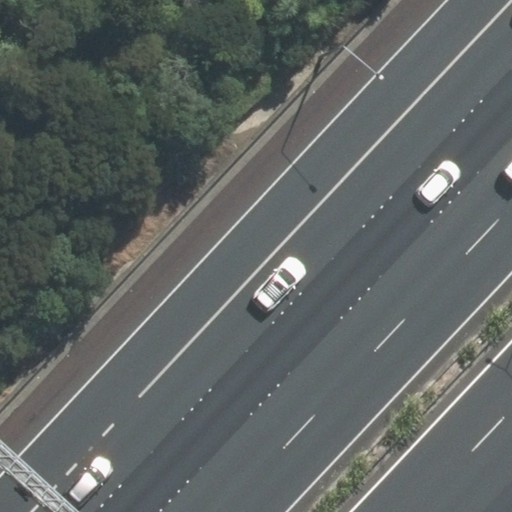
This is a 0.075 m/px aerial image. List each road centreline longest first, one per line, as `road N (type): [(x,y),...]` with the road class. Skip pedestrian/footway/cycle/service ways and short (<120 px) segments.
road 1 (motorway): [(163,511),(511,136)]
road 2 (motorway): [(511,411),(416,511)]
